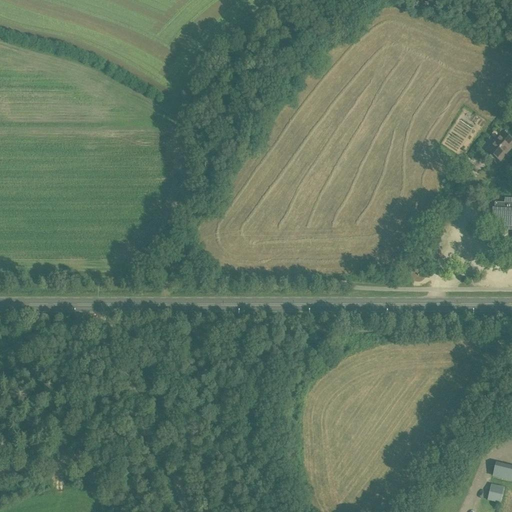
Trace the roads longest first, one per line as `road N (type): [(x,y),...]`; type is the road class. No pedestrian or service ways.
road 1 (primary): [(511,304),(0,305)]
road 2 (track): [(0,474),(85,454),(147,418)]
